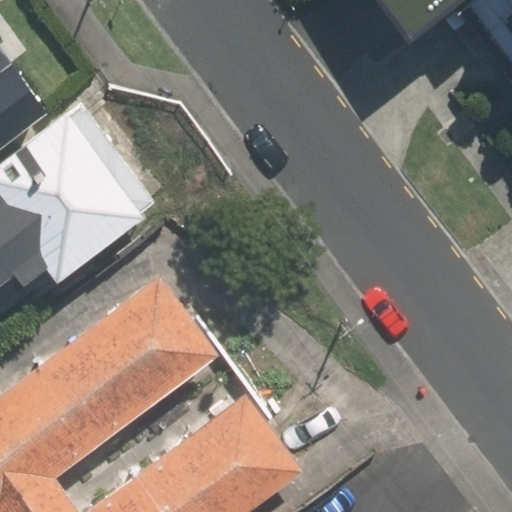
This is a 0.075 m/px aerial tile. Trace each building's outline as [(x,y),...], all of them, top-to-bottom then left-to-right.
[(378,0),(407,38),(457,0),(378,0)] [(511,0),(466,0),(511,61),(511,0)] [(0,143),(68,92),(0,2),(0,143)] [(166,187),(84,94),(0,166),(0,252),(22,278),(57,247),(77,270),(161,198),(158,194),(166,187)] [(228,341),(167,260),(0,386),(0,511),(1,511),(15,503),(21,511),(251,511),(322,458),(266,384),(108,504),(74,458),(228,341)]
